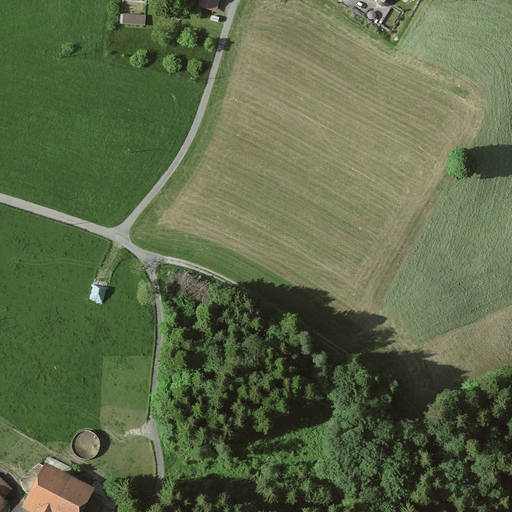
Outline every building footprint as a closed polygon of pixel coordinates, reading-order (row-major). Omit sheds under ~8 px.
[(214,14),(217,0),(198,0),(196,9),(214,14)] [(143,19),(120,16),(119,26),(142,28),(143,19)] [(100,266),(89,299),(103,303),(113,270),(100,266)] [(80,511),(91,488),(40,464),(19,510),(23,511),(80,511)] [(0,511),(7,504),(3,501),(11,491),(0,482),(0,511)]
